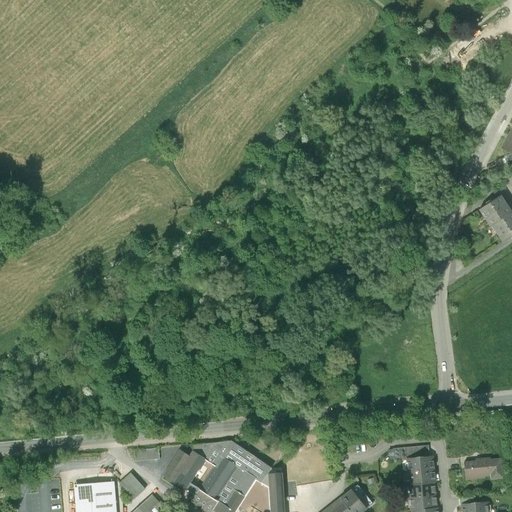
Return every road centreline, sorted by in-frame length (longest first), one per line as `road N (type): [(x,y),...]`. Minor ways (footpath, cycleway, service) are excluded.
road 1 (tertiary): [(452,405),(0,448)]
road 2 (residential): [(511,99),(461,194),(441,273),(452,405)]
